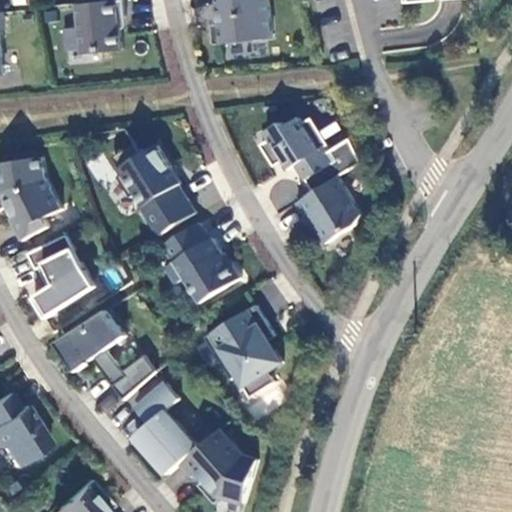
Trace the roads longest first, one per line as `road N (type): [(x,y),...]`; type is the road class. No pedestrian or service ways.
road 1 (residential): [(372,357),(293,274),(224,160),(173,0)]
road 2 (residential): [(0,290),(84,416),(166,511)]
road 3 (residential): [(358,0),(379,78),(429,177),(459,202)]
road 4 (unclassified): [(459,202),(372,357)]
road 5 (unclassified): [(372,357),(328,511)]
